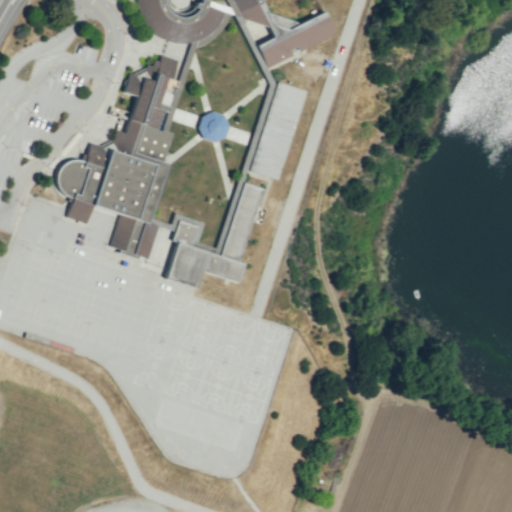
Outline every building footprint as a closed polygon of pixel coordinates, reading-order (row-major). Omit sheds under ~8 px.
[(164,0),(165,4),(167,7),(169,9),(172,11),(176,13),(180,13),(184,12),(188,10),(190,8),(191,6),(193,2),(197,3),(197,0),(204,0),(203,5),(221,11),(218,20),(211,29),(205,34),(198,38),(190,42),(181,43),(169,42),(159,38),(150,33),(144,28),(139,20),(135,10),(133,2),(133,0),(164,0)] [(258,0),(264,12),(296,22),(320,10),(331,33),(296,50),(294,46),(286,49),(289,54),(264,67),(253,45),(270,36),(265,26),(239,17),(230,0),(258,0)] [(144,257),(154,226),(144,222),(164,163),(159,162),(169,132),(159,129),(158,130),(154,129),(160,109),(154,107),(159,90),(170,94),(175,80),(169,78),(175,60),(157,54),(155,60),(151,59),(148,65),(144,64),(142,70),(132,75),(126,73),(120,91),(133,95),(121,132),(113,129),(108,142),(99,146),(86,142),(82,154),(79,153),(77,160),(74,159),(69,159),(63,161),(59,164),(55,168),(53,173),(52,178),(53,184),(55,189),(59,193),(63,196),(65,197),(63,200),(67,201),(63,216),(82,223),(88,204),(117,214),(107,245),(144,257)] [(266,86),(272,84),(261,62),(256,64),(266,86)] [(273,81),(302,90),(274,179),(245,169),(273,81)] [(225,117),(200,111),(194,135),(219,141),(225,117)] [(175,219),(193,225),(187,245),(216,254),(239,181),(258,187),(234,261),(240,263),(234,282),(198,270),(192,287),(162,277),(174,241),(168,239),(175,219)]
